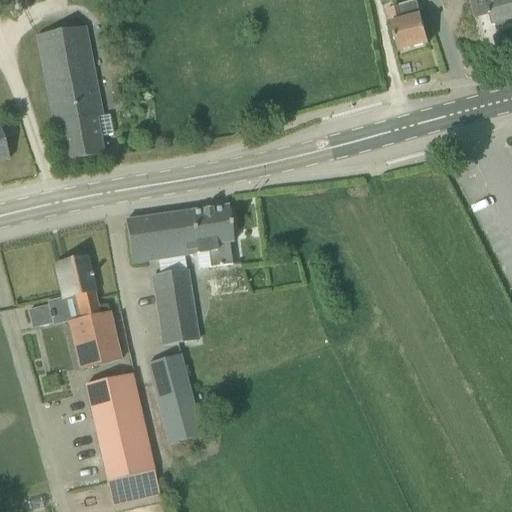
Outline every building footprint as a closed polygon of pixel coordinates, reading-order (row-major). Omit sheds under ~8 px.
[(511,0),(470,0),(474,13),(475,13),(487,10),(492,26),(507,22),(508,26),(511,24),(511,0)] [(390,24),(398,52),(428,44),(420,15),(404,20),(400,6),(388,10),(392,24),(390,24)] [(102,156),(99,138),(111,136),(108,116),(101,118),(84,28),(35,38),(52,127),(56,126),(63,164),(102,156)] [(0,162),(8,160),(2,138),(16,134),(12,121),(0,124),(0,162)] [(206,255),(209,270),(231,266),(228,245),(233,244),(227,207),(124,222),(131,266),(206,255)] [(66,324),(77,372),(120,362),(109,313),(100,315),(91,275),(88,276),(85,260),(55,267),(63,301),(72,299),(77,321),(66,324)] [(149,278),(161,348),(198,342),(186,272),(149,278)] [(145,366),(167,447),(201,438),(179,357),(145,366)] [(131,376),(83,387),(105,483),(105,484),(106,484),(153,473),(131,376)]
